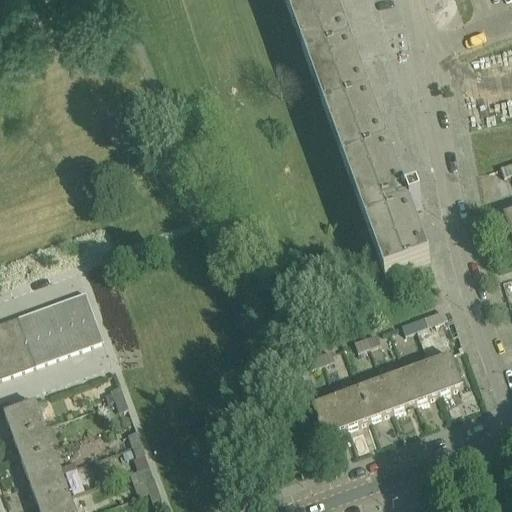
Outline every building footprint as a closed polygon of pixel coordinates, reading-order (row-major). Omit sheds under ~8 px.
[(282,0),(297,40),(386,284),(426,269),(431,268),(430,266),(425,268),(408,218),(423,212),(419,203),(417,204),(414,196),(406,192),(399,195),(327,0),(282,0)] [(511,171),(501,175),(501,176),(504,184),(511,180),(511,171)] [(86,299),(75,304),(84,328),(95,324),(86,299)] [(75,304),(64,308),(73,332),(84,328),(75,304)] [(64,308),(52,312),(61,336),(73,332),(64,308)] [(52,312),(41,316),(50,340),(61,336),(52,312)] [(41,316),(30,320),(39,344),(50,340),(41,316)] [(444,318),(425,325),(428,334),(447,327),(444,318)] [(30,320),(18,325),(27,349),(39,344),(30,320)] [(95,324),(84,328),(93,352),(104,348),(95,324)] [(18,325),(6,329),(15,353),(27,349),(18,325)] [(425,325),(414,329),(417,338),(428,334),(425,325)] [(84,328),(73,332),(82,357),(93,352),(84,328)] [(6,329),(0,331),(0,347),(4,357),(15,353),(6,329)] [(414,329),(402,333),(405,342),(417,338),(414,329)] [(73,332),(61,336),(71,361),(82,357),(73,332)] [(61,336),(50,340),(59,365),(71,361),(61,336)] [(50,340),(39,344),(48,369),(59,365),(50,340)] [(379,342),(367,346),(371,354),(382,350),(379,342)] [(39,344),(27,349),(36,373),(48,369),(39,344)] [(367,346),(356,350),(359,359),(371,354),(367,346)] [(27,349),(15,353),(24,378),(36,373),(27,349)] [(15,353),(4,357),(13,382),(24,378),(15,353)] [(4,357),(0,358),(0,382),(1,386),(13,382),(4,357)] [(332,359),(321,363),(324,371),(335,367),(332,359)] [(452,362),(429,370),(440,402),(464,394),(452,362)] [(321,363),(309,367),(312,376),(324,371),(321,363)] [(429,370),(406,379),(405,379),(417,411),(440,402),(429,370)] [(405,379),(382,387),(394,419),(417,411),(405,379)] [(382,387),(359,395),(371,427),(394,419),(382,387)] [(112,397),(116,408),(125,405),(121,394),(112,397)] [(359,395),(336,404),(348,436),(371,427),(359,395)] [(313,412),(324,444),(348,436),(336,404),(313,412)] [(125,405),(116,408),(121,419),(129,416),(125,405)] [(37,409),(5,421),(14,444),(46,432),(37,409)] [(291,421),(283,424),(287,435),(295,432),(291,421)] [(46,432),(14,444),(22,467),(54,455),(46,432)] [(129,442),(133,453),(141,450),(137,439),(129,442)] [(141,450),(133,453),(137,464),(145,461),(141,450)] [(54,455),(22,467),(31,490),(62,478),(54,455)] [(62,478),(31,490),(38,511),(42,511),(71,502),(62,478)] [(154,485),(146,488),(150,499),(158,496),(154,485)] [(158,496),(150,499),(154,510),(162,507),(158,496)] [(74,511),(71,502),(42,511),(74,511)]
